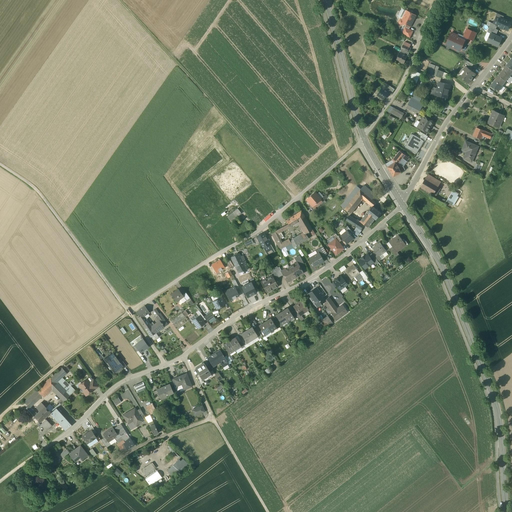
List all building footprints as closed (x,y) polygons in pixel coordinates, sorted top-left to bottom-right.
[(416,15),(406,11),(402,20),(401,20),(400,20),(399,21),(399,22),(399,23),(400,24),(401,24),(402,24),(403,23),(410,27),(416,15)] [(502,19),(499,18),(496,25),(497,26),(500,27),(500,28),(503,29),(504,29),(507,30),(508,28),(509,28),(510,27),(510,26),(510,25),(511,23),(502,19)] [(496,29),(490,27),(487,32),(491,34),(491,33),(496,36),(498,30),(496,29)] [(412,31),(405,28),(403,33),(410,37),(412,31)] [(476,33),(467,29),(465,33),(468,34),(466,38),(473,41),(476,33)] [(457,36),(451,33),(446,44),(460,50),(465,41),(457,37),(457,36)] [(496,36),(491,33),(491,34),(489,38),(490,38),(488,42),(498,46),(501,38),(496,36)] [(407,56),(400,52),(396,60),(404,64),(407,56)] [(511,72),(511,69),(506,65),(502,70),(510,76),(511,72)] [(470,69),(466,66),(463,70),(465,71),(460,77),(468,83),(475,74),(470,69)] [(418,82),(421,73),(413,70),(410,80),(418,82)] [(510,76),(502,70),(499,75),(506,81),(510,76)] [(499,75),(495,80),(502,86),(506,81),(499,75)] [(502,86),(495,80),(491,85),(498,91),(502,86)] [(439,82),(436,94),(447,98),(450,85),(439,82)] [(385,90),(382,88),(377,95),(384,100),(389,93),(388,92),(385,90)] [(423,104),(412,98),(408,105),(416,109),(415,111),(419,112),(423,104)] [(391,113),(401,118),(404,113),(394,108),(391,113)] [(503,115),(494,111),(489,123),(498,127),(503,115)] [(434,122),(423,116),(420,122),(421,123),(418,128),(428,133),(434,122)] [(484,131),(476,127),(473,136),(476,137),(476,138),(479,139),(479,138),(481,139),(482,135),(484,131)] [(511,129),(508,127),(503,136),(511,140),(511,129)] [(423,141),(412,135),(405,147),(417,153),(423,141)] [(478,147),(465,141),(463,148),(467,150),(463,159),(468,160),(469,159),(472,161),(478,147)] [(405,155),(400,151),(393,160),(395,162),(397,165),(399,162),(402,158),(405,155)] [(395,162),(388,167),(394,176),(401,172),(399,168),(402,167),(401,166),(399,162),(397,165),(395,162)] [(482,166),(478,164),(477,164),(476,164),(474,169),(479,173),(482,166)] [(440,181),(429,174),(425,179),(437,186),(440,181)] [(437,186),(425,179),(421,186),(433,193),(437,186)] [(374,195),(363,186),(360,190),(366,195),(371,199),(374,195)] [(349,203),(347,205),(354,210),(363,198),(366,195),(360,190),(360,189),(349,203)] [(320,199),(314,192),(306,200),(312,206),(320,199)] [(451,200),(449,198),(447,201),(452,204),(458,195),(455,193),(451,200)] [(371,199),(366,195),(363,198),(369,203),(372,200),(371,199)] [(320,199),(312,206),(314,208),(322,202),(320,199)] [(354,210),(347,205),(345,208),(350,214),(354,210)] [(372,207),(372,206),(367,213),(374,219),(375,220),(381,213),(372,207)] [(237,209),(227,217),(231,222),(241,213),(237,209)] [(312,230),(301,211),(297,213),(299,216),(297,218),(299,221),(298,222),(305,233),(305,234),(305,233),(306,233),(312,230)] [(297,213),(286,221),(288,224),(290,227),(298,222),(299,221),(297,218),(299,216),(297,213)] [(374,219),(367,213),(360,221),(361,222),(364,225),(368,227),(374,219)] [(361,222),(360,223),(349,216),(346,220),(361,230),(364,225),(361,222)] [(288,224),(271,233),(279,249),(287,245),(285,241),(282,243),(278,234),(290,227),(288,224)] [(350,234),(347,231),(341,236),(347,244),(354,239),(350,234)] [(263,233),(256,237),(263,249),(263,248),(270,245),(263,233)] [(306,235),(305,233),(305,234),(305,233),(300,236),(303,242),(308,238),(306,235)] [(394,238),(388,242),(392,247),(395,251),(405,244),(399,235),(394,239),(394,238)] [(336,239),(328,245),(336,255),(344,249),(339,243),(336,239)] [(287,245),(279,249),(281,253),(293,247),(291,243),(287,245)] [(386,251),(380,243),(372,249),(375,252),(378,257),(386,251)] [(324,255),(320,248),(315,251),(317,254),(318,253),(321,258),(324,255)] [(238,253),(230,257),(235,266),(242,263),(240,256),(239,255),(238,253)] [(317,254),(310,258),(314,266),(323,261),(321,258),(318,253),(317,254)] [(368,254),(365,256),(364,255),(361,258),(362,259),(359,261),(365,269),(370,265),(369,264),(373,261),(370,257),(368,254)] [(299,255),(294,258),(297,263),(297,262),(299,266),(304,263),(299,255)] [(373,255),(370,257),(373,261),(375,265),(379,262),(376,259),(373,255)] [(211,265),(216,273),(224,267),(220,260),(211,265)] [(234,266),(230,260),(225,262),(229,269),(234,266)] [(248,270),(245,261),(242,263),(235,266),(238,273),(248,270)] [(297,263),(289,267),(295,277),(303,273),(299,266),(297,262),(297,263)] [(353,265),(344,271),(351,280),(360,274),(359,274),(359,273),(353,265)] [(279,267),(274,269),(278,277),(283,275),(281,271),(279,267)] [(281,271),(283,275),(287,281),(295,277),(289,267),(281,271)] [(272,276),(266,279),(272,290),(278,287),(272,276)] [(344,281),(341,277),(339,278),(338,277),(335,280),(336,280),(334,282),(336,286),(339,290),(344,286),(347,284),(346,284),(344,281)] [(266,279),(261,282),(267,293),(272,290),(266,279)] [(242,287),(247,297),(256,293),(254,288),(251,282),(251,283),(242,287)] [(236,289),(234,287),(225,292),(229,300),(233,299),(236,298),(236,297),(239,296),(236,289)] [(373,287),(360,296),(362,299),(375,289),(373,287)] [(316,288),(307,295),(317,307),(323,302),(325,301),(325,300),(323,297),(316,288)] [(178,289),(171,295),(176,302),(180,299),(183,296),(183,295),(178,289)] [(220,297),(212,301),(217,309),(224,305),(220,297)] [(337,309),(329,298),(325,300),(325,301),(323,302),(325,305),(327,308),(329,307),(337,319),(346,313),(344,310),(345,309),(342,305),(337,309)] [(302,302),(294,307),(296,309),(300,315),(308,310),(306,308),(306,306),(305,305),(304,304),(302,302)] [(145,306),(136,312),(139,317),(140,318),(143,317),(149,312),(145,306)] [(290,313),(287,308),(282,312),(287,320),(293,317),(290,313)] [(187,309),(171,321),(174,326),(191,314),(187,309)] [(205,319),(199,311),(196,313),(199,316),(203,321),(205,319)] [(210,312),(204,317),(208,321),(214,317),(210,312)] [(282,312),(275,316),(278,320),(281,324),(287,320),(282,312)] [(199,316),(192,321),(198,329),(204,324),(203,321),(199,316)] [(143,317),(140,318),(139,317),(137,318),(150,337),(151,336),(155,333),(151,327),(149,324),(148,325),(143,317)] [(328,317),(324,319),(329,326),(332,323),(328,317)] [(273,323),(270,319),(265,322),(270,331),(276,327),(273,323)] [(329,326),(324,319),(320,322),(325,328),(329,326)] [(159,321),(153,325),(151,327),(155,333),(156,333),(164,327),(161,323),(160,321),(159,321)] [(270,331),(265,322),(259,326),(262,331),(264,334),(270,331)] [(256,334),(252,327),(249,329),(248,329),(247,329),(247,330),(246,331),(252,339),(257,336),(256,334)] [(246,331),(243,333),(243,332),(242,333),(241,334),(244,339),(246,343),(252,339),(246,331)] [(235,338),(230,341),(235,350),(240,346),(241,346),(238,342),(236,339),(235,338)] [(140,353),(148,347),(143,340),(135,346),(138,351),(140,353)] [(230,341),(223,345),(226,350),(229,354),(229,353),(235,350),(230,341)] [(220,350),(208,358),(213,367),(220,363),(222,366),(227,362),(220,350)] [(115,357),(111,360),(108,356),(104,359),(113,372),(121,367),(122,366),(118,360),(115,357)] [(210,372),(204,363),(195,368),(199,374),(199,375),(202,380),(202,379),(207,376),(211,374),(210,372)] [(61,368),(51,377),(56,382),(61,378),(66,373),(61,368)] [(192,387),(186,374),(173,379),(176,385),(181,383),(184,390),(192,387)] [(202,380),(199,375),(196,376),(200,385),(204,383),(202,379),(202,380)] [(51,377),(37,390),(42,396),(44,397),(52,389),(57,384),(56,382),(51,377)] [(75,391),(61,378),(56,382),(57,384),(70,396),(75,391)] [(94,380),(89,383),(86,380),(81,384),(82,386),(80,388),(79,389),(81,391),(83,392),(85,394),(92,389),(93,390),(99,386),(94,380)] [(143,382),(134,387),(137,393),(146,389),(143,382)] [(70,396),(57,384),(52,389),(63,400),(64,401),(70,396)] [(173,393),(169,385),(157,390),(161,398),(173,393)] [(42,396),(37,390),(25,402),(27,405),(30,407),(42,396)] [(157,390),(152,392),(155,400),(161,398),(157,390)] [(121,402),(118,397),(113,401),(116,406),(121,402)] [(152,402),(140,409),(142,413),(145,418),(150,415),(156,412),(152,402)] [(41,403),(37,408),(40,411),(45,406),(41,403)] [(40,411),(45,417),(51,412),(45,406),(40,411)] [(202,406),(195,409),(198,415),(205,412),(202,406)] [(135,408),(123,416),(128,423),(134,420),(137,424),(146,419),(145,418),(142,413),(139,415),(135,408)] [(71,425),(56,409),(50,414),(66,431),(71,425)] [(45,417),(40,411),(37,414),(34,417),(40,423),(45,417)] [(51,425),(46,420),(42,424),(47,429),(51,425)] [(134,420),(128,423),(128,424),(127,425),(130,431),(137,427),(136,425),(137,424),(134,420)] [(126,432),(121,424),(115,428),(118,432),(119,433),(120,435),(126,432)] [(150,426),(154,435),(158,433),(154,424),(150,426)] [(113,430),(109,433),(108,432),(104,434),(104,433),(103,434),(106,437),(109,442),(109,441),(114,438),(117,436),(117,434),(112,428),(113,430)] [(92,431),(82,437),(87,444),(96,438),(94,435),(92,431)] [(127,438),(125,435),(127,434),(126,432),(120,435),(121,437),(123,439),(124,441),(127,446),(125,447),(127,450),(134,445),(129,437),(127,438)] [(106,437),(101,440),(106,448),(111,445),(109,441),(109,442),(106,437)] [(124,441),(117,445),(122,453),(127,450),(125,447),(127,446),(124,441)] [(88,455),(80,445),(69,454),(72,458),(78,454),(78,455),(79,454),(81,457),(83,459),(88,455)] [(61,453),(64,457),(70,452),(66,448),(61,453)] [(53,454),(52,452),(50,454),(54,460),(50,463),(52,466),(58,462),(53,454)] [(179,460),(169,471),(175,476),(184,464),(179,460)] [(152,463),(143,469),(146,474),(156,468),(152,463)] [(150,486),(162,477),(158,470),(145,479),(150,486)]
